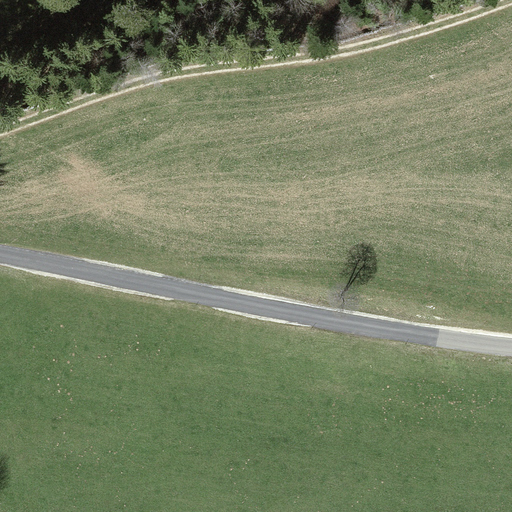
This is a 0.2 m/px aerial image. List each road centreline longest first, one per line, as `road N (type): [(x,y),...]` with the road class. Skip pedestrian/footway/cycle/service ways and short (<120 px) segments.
road 1 (track): [(0,130),(174,80),(400,44),(511,0)]
road 2 (unclassified): [(511,342),(0,253)]
